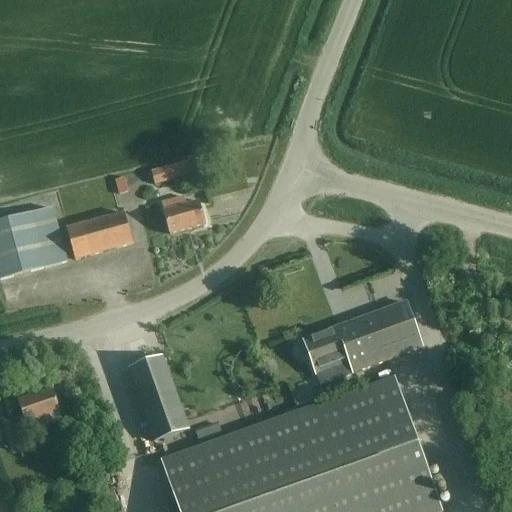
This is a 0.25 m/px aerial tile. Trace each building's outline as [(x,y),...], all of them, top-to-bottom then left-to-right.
[(154,186),(189,176),(186,164),(150,173),(154,186)] [(124,179),(115,181),(119,196),(128,193),(124,179)] [(170,235),(205,226),(199,203),(182,207),(180,199),(161,204),(170,235)] [(0,278),(1,281),(45,269),(68,263),(54,209),(0,223),(0,278)] [(77,261),(133,245),(124,215),(68,230),(77,261)] [(353,375),(422,349),(405,304),(303,341),(316,376),(349,364),(353,375)] [(162,358),(128,371),(154,443),(188,431),(162,358)] [(178,511),(441,511),(394,378),(160,461),(178,511)] [(25,426),(60,414),(52,391),(17,402),(25,426)] [(15,425),(3,430),(10,451),(22,447),(15,425)]
